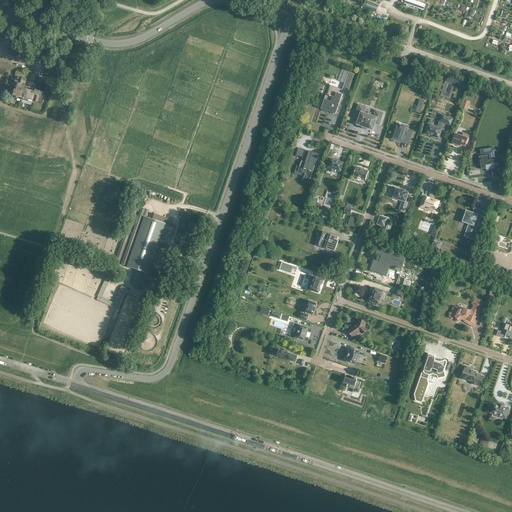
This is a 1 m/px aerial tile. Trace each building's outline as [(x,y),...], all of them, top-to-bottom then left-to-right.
[(405,0),(405,4),(410,6),(423,10),(425,5),(412,0),(405,0)] [(16,77),(26,80),(29,81),(31,75),(16,71),(14,76),(16,77)] [(336,110),(337,110),(344,90),(348,92),(355,74),(348,72),(342,89),(330,85),(324,104),(323,104),(323,103),(321,109),(328,111),(328,110),(330,110),(329,112),(333,113),(335,109),(337,109),(336,110)] [(26,80),(16,77),(13,87),(14,87),(11,96),(33,102),(33,101),(42,104),(44,98),(42,97),(44,92),(36,90),(34,89),(34,91),(28,90),(29,88),(26,87),(25,89),(24,88),(25,85),(26,80)] [(464,100),(462,106),(468,108),(470,102),(464,100)] [(371,115),(371,114),(368,113),(367,114),(364,113),(366,107),(359,105),(355,117),(359,118),(356,125),(364,127),(365,128),(373,130),(375,124),(379,125),(383,113),(375,111),(373,116),(371,115)] [(453,119),(441,114),(439,121),(437,127),(428,124),(424,133),(424,134),(425,134),(429,135),(429,136),(429,135),(430,134),(434,136),(433,137),(434,137),(438,138),(438,139),(439,138),(438,138),(442,129),(441,128),(443,123),(451,125),(453,119)] [(395,132),(393,138),(398,140),(408,143),(411,134),(405,132),(407,127),(401,125),(401,127),(400,126),(400,127),(396,126),(394,132),(395,132)] [(462,136),(455,133),(452,143),(461,147),(461,145),(465,147),(466,143),(467,144),(470,135),(470,136),(469,138),(462,136),(462,135),(462,136)] [(498,167),(499,167),(497,159),(495,159),(494,147),(480,150),(481,156),(480,156),(478,157),(480,157),(481,160),(482,159),(483,163),(480,164),(481,169),(485,169),(486,171),(495,170),(495,167),(495,165),(498,165),(498,167)] [(296,155),(303,157),(298,172),(298,171),(302,173),(303,173),(305,174),(302,180),(303,181),(303,180),(309,182),(308,182),(309,183),(318,155),(298,148),(297,154),(296,155)] [(332,168),(332,169),(332,170),(336,171),(336,170),(340,171),(341,171),(341,170),(343,163),(343,164),(343,163),(339,162),(339,161),(335,160),(336,160),(335,160),(332,159),(331,158),(331,159),(328,166),(328,167),(329,167),(332,168)] [(361,169),(356,167),(353,176),(365,180),(366,178),(367,178),(368,174),(367,174),(368,172),(363,170),(361,169)] [(391,187),(393,188),(394,188),(393,192),(395,193),(393,197),(403,201),(400,209),(404,211),(408,200),(406,199),(408,193),(405,192),(405,191),(401,189),(401,190),(391,187)] [(423,195),(422,199),(423,199),(420,207),(432,211),(436,213),(437,209),(436,209),(437,208),(439,204),(438,204),(439,201),(433,199),(432,200),(430,200),(430,198),(429,197),(429,198),(425,196),(423,195)] [(314,198),(311,206),(320,209),(321,205),(315,203),(317,200),(314,198)] [(464,215),(464,216),(465,216),(464,219),(463,219),(462,222),(466,223),(469,224),(465,236),(472,239),(482,211),(478,210),(476,215),(467,211),(465,215),(464,215)] [(118,263),(135,214),(132,213),(115,262),(118,263)] [(134,242),(142,216),(140,215),(131,241),(134,242)] [(351,216),(348,225),(353,227),(356,218),(351,216)] [(380,216),(378,224),(384,226),(386,219),(380,216)] [(127,266),(131,268),(148,273),(149,269),(150,267),(160,238),(165,224),(144,217),(127,266)] [(186,227),(185,231),(188,232),(194,234),(198,225),(191,223),(189,228),(186,227)] [(166,225),(162,235),(170,238),(174,228),(166,225)] [(323,232),(318,246),(335,251),(338,241),(337,240),(338,237),(323,232)] [(373,259),(369,271),(369,272),(370,271),(381,275),(386,277),(388,271),(389,271),(389,270),(390,266),(397,269),(396,270),(400,272),(405,258),(377,248),(375,255),(375,254),(380,256),(381,256),(379,262),(378,261),(374,260),(374,259),(373,259)] [(125,266),(130,251),(127,250),(122,265),(125,266)] [(318,292),(320,288),(321,285),(323,280),(322,279),(315,277),(314,277),(313,277),(311,281),(313,281),(310,289),(310,290),(318,293),(318,292)] [(422,295),(432,287),(430,284),(419,291),(422,295)] [(388,292),(374,288),(373,293),(372,294),(372,295),(371,296),(370,301),(372,302),(372,303),(376,305),(376,303),(379,304),(382,296),(386,297),(388,292)] [(395,295),(402,298),(404,292),(397,289),(395,295)] [(453,312),(449,313),(449,317),(453,319),(454,318),(457,322),(461,320),(464,321),(464,320),(467,322),(467,323),(466,323),(473,327),(474,327),(474,326),(476,324),(473,322),(475,317),(477,317),(481,307),(482,307),(484,303),(479,300),(478,301),(475,299),(472,303),(473,306),(471,310),(464,309),(463,310),(461,309),(460,308),(459,310),(457,309),(457,307),(455,306),(452,308),(453,312)] [(299,318),(306,321),(307,320),(306,320),(308,316),(308,315),(308,313),(312,315),(313,315),(313,314),(316,304),(317,303),(316,303),(309,301),(310,301),(309,301),(305,312),(306,313),(306,312),(305,314),(301,313),(299,318)] [(356,325),(355,326),(354,327),(353,327),(349,330),(353,336),(360,331),(362,333),(366,329),(364,327),(363,326),(364,326),(365,322),(359,320),(357,324),(356,325)] [(294,323),(290,335),(295,337),(296,338),(296,337),(304,340),(303,340),(304,340),(305,336),(306,336),(306,335),(306,333),(307,333),(307,332),(308,328),(300,325),(299,325),(294,323)] [(357,349),(354,348),(354,350),(351,349),(350,353),(349,353),(347,357),(348,357),(347,361),(347,362),(347,361),(355,364),(356,361),(359,362),(361,356),(359,355),(360,352),(359,352),(356,351),(357,350),(357,349)] [(288,351),(284,349),(283,350),(284,350),(284,351),(279,349),(278,351),(278,352),(274,350),(272,356),(295,363),(296,362),(295,362),(297,356),(298,356),(286,352),(287,351),(288,351)] [(380,354),(378,361),(377,361),(378,361),(384,363),(384,364),(385,364),(385,363),(387,357),(387,356),(380,354)] [(433,383),(435,378),(435,377),(437,377),(438,377),(438,378),(439,378),(444,377),(445,377),(445,376),(445,375),(444,370),(444,369),(446,365),(446,363),(447,362),(446,362),(446,361),(445,361),(441,361),(435,359),(435,356),(429,354),(428,354),(426,360),(426,361),(427,361),(427,362),(427,363),(426,363),(425,363),(425,364),(418,383),(419,383),(419,384),(418,384),(414,394),(414,395),(415,400),(416,400),(416,401),(417,401),(421,402),(422,402),(422,401),(423,401),(428,384),(433,383)] [(481,386),(484,377),(479,375),(480,374),(476,373),(476,372),(470,370),(470,368),(465,366),(461,378),(466,380),(466,379),(472,381),(472,384),(476,385),(481,386)] [(354,379),(353,380),(351,379),(352,376),(351,379),(345,377),(343,383),(347,384),(346,387),(353,389),(352,392),(353,392),(353,391),(358,392),(359,389),(360,389),(359,388),(361,382),(356,381),(357,380),(357,379),(356,379),(356,378),(355,378),(354,378),(354,379)] [(451,412),(454,404),(448,402),(445,410),(451,412)] [(500,416),(506,418),(509,409),(503,407),(503,406),(499,405),(493,403),(493,405),(489,403),(487,410),(490,412),(490,413),(495,415),(496,414),(501,416),(500,416)]
